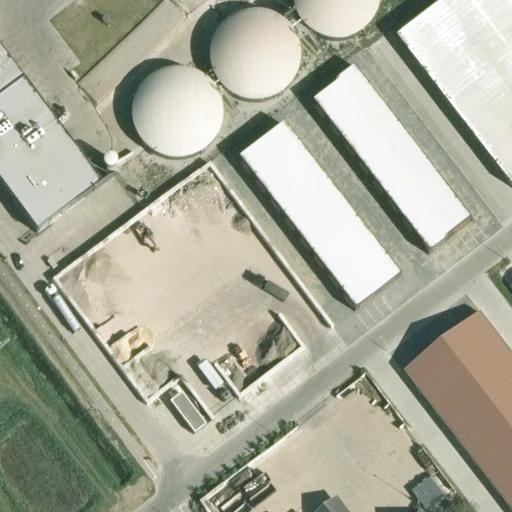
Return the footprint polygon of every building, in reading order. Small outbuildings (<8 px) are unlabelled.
[(511,0),(448,0),(398,39),(511,188),(511,0)] [(0,50),(0,98),(23,82),(0,50)] [(353,72),(308,107),(425,259),(470,224),(353,72)] [(0,98),(0,184),(36,233),(100,186),(23,82),(0,98)] [(280,128),(235,163),(352,315),(397,280),(280,128)] [(404,374),(510,511),(511,511),(511,353),(482,315),(404,374)] [(369,382),(345,398),(380,454),(405,438),(369,382)] [(181,395),(169,404),(194,436),(205,427),(181,395)] [(14,462),(44,511),(88,511),(61,466),(38,480),(30,467),(25,470),(19,459),(14,462)] [(377,465),(380,478),(397,474),(394,461),(377,465)] [(347,511),(338,499),(321,511),(347,511)]
